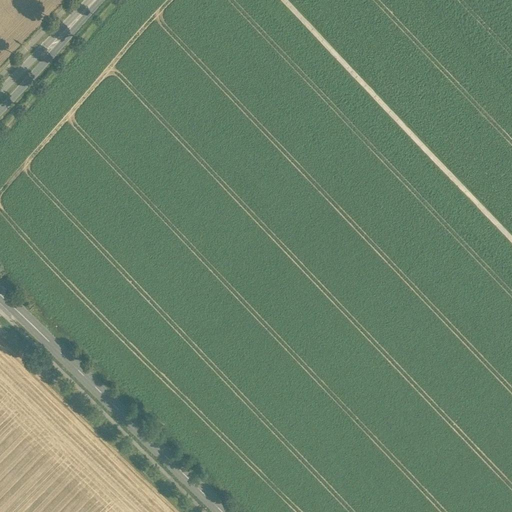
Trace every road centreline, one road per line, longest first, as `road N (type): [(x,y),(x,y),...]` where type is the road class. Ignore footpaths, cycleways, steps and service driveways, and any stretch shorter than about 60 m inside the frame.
road 1 (track): [(511,241),(282,0)]
road 2 (tertiary): [(0,292),(222,511)]
road 3 (track): [(187,511),(0,328)]
